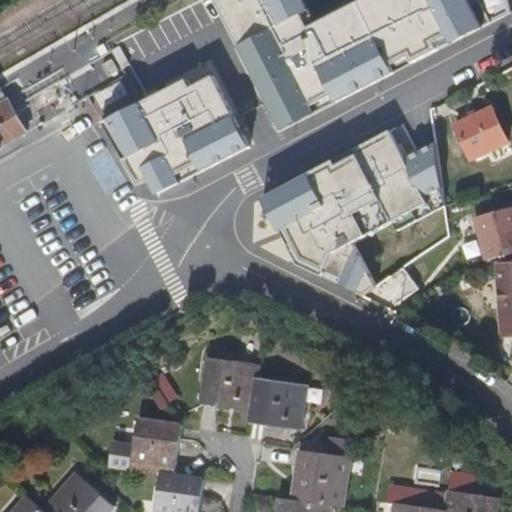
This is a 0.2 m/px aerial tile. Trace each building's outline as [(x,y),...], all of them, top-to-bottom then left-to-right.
[(215,0),(278,118),(286,133),(511,15),(508,0),(215,0)] [(115,62),(105,68),(112,79),(121,73),(115,62)] [(147,97),(104,119),(149,206),(255,152),(215,76),(194,87),(188,76),(147,97)] [(0,105),(10,100),(0,83),(0,105)] [(29,133),(10,100),(0,105),(0,152),(3,150),(3,149),(29,133)] [(508,144),(493,110),(475,118),(456,127),(471,160),(508,144)] [(298,263),(364,296),(451,237),(436,143),(427,148),(418,152),(404,125),(262,197),(284,237),(298,263)] [(90,160),(107,194),(122,187),(105,153),(90,160)] [(511,210),(475,219),(485,258),(511,252),(511,210)] [(511,263),(500,263),(496,265),(501,337),(511,335),(511,263)] [(251,411),(255,381),(257,367),(206,360),(200,405),(251,411)] [(159,405),(176,400),(169,374),(151,379),(159,405)] [(307,387),(255,381),(251,411),(249,424),(300,432),(307,387)] [(160,476),(175,477),(181,428),(138,422),(131,472),(160,476)] [(299,452),(292,500),(331,506),(345,508),(352,460),(354,444),(328,440),(326,456),(299,452)] [(448,492),(445,511),(497,511),(499,500),(475,497),(478,477),(451,474),(448,492)] [(76,475),(43,511),(111,511),(114,509),(76,475)] [(201,511),(205,482),(175,477),(160,476),(155,511),(201,511)] [(40,511),(25,499),(12,511),(40,511)] [(330,511),(331,506),(292,500),(280,500),(278,511),(330,511)]
